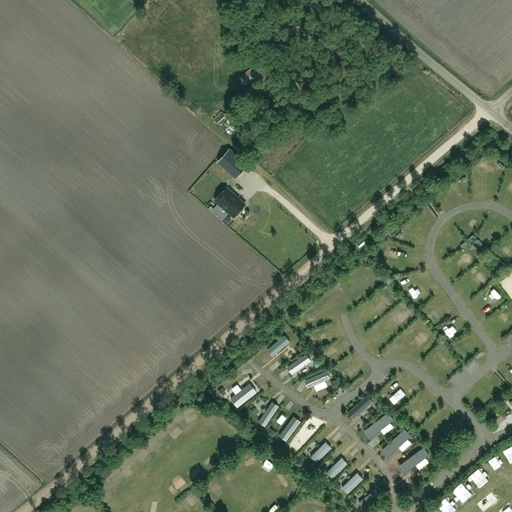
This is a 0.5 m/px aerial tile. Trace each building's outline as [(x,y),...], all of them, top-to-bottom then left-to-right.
[(200,103),(192,110),(197,116),(206,109),(200,103)] [(246,166),(229,150),(217,163),(235,178),(246,166)] [(449,195),(457,188),(454,184),(445,191),(449,195)] [(215,200),(234,217),(245,204),(227,188),(215,200)] [(411,221),(417,229),(426,223),(421,214),(411,221)] [(462,228),(468,233),(475,226),(468,220),(462,228)] [(487,236),(493,240),(498,232),(492,227),(487,236)] [(451,245),(461,241),(457,231),(447,235),(451,245)] [(398,261),(399,251),(388,250),(387,260),(398,261)] [(463,268),(475,259),(469,252),(458,261),(463,268)] [(478,285),(489,276),(481,267),(470,276),(478,285)] [(360,272),(341,289),(346,295),(365,278),(360,272)] [(397,315),(405,322),(411,315),(402,308),(397,315)] [(424,327),(411,334),(416,343),(429,335),(424,327)] [(268,349),(273,356),(290,342),(285,335),(268,349)] [(287,367),(292,374),(310,361),(305,354),(287,367)] [(312,354),(308,357),(318,369),(322,365),(312,354)] [(304,381),(307,388),(329,378),(326,372),(304,381)] [(231,398),(238,407),(257,393),(249,384),(231,398)] [(485,403),(492,397),(484,387),(477,393),(485,403)] [(367,395),(347,413),(353,420),(372,402),(367,395)] [(258,422),(265,427),(280,407),(273,402),(258,422)] [(191,424),(197,418),(187,407),(180,413),(191,424)] [(203,419),(211,426),(220,415),(212,409),(203,419)] [(373,421),(380,431),(396,421),(389,411),(373,421)] [(408,416),(416,422),(419,418),(412,412),(408,416)] [(280,436),(287,441),(301,422),(294,417),(280,436)] [(172,421),(166,427),(175,437),(181,431),(172,421)] [(397,451),(414,437),(406,428),(390,442),(397,451)] [(152,439),(160,447),(165,441),(158,433),(152,439)] [(226,438),(221,442),(232,453),(236,448),(226,438)] [(310,457),(316,463),(331,448),(325,442),(310,457)] [(412,465),(430,453),(424,443),(405,454),(412,465)] [(147,461),(153,455),(144,444),(137,450),(147,461)] [(492,460),(500,473),(507,468),(499,456),(492,460)] [(342,458),(326,473),(332,479),(348,464),(342,458)] [(477,488),(484,484),(476,472),(470,477),(477,488)] [(341,488),(346,494),(362,479),(356,473),(341,488)] [(179,475),(172,481),(181,493),(189,486),(179,475)] [(214,480),(206,485),(210,492),(218,487),(214,480)] [(375,490),(358,503),(363,509),(380,497),(375,490)] [(182,501),(188,508),(199,498),(193,491),(182,501)] [(284,505),(291,497),(287,494),(280,501),(284,505)] [(446,511),(455,511),(458,509),(448,498),(440,506),(446,511)] [(298,511),(305,511),(309,510),(303,502),(295,507),(298,511)]
